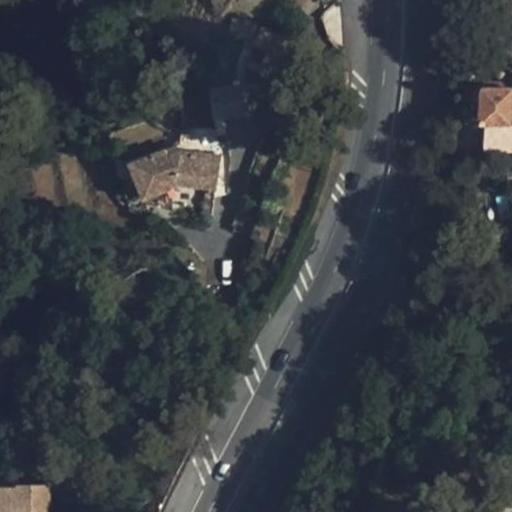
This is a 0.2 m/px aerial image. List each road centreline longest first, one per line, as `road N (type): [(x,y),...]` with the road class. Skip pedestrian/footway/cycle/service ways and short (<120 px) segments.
road 1 (primary): [(386,0),(373,154),(354,229),(208,511)]
road 2 (primary): [(254,511),(393,234),(412,156),(425,0)]
